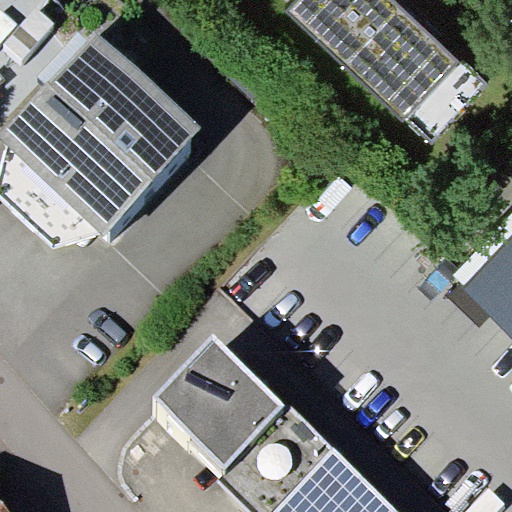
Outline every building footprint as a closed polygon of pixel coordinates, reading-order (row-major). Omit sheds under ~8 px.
[(460,59),(397,0),(297,0),(289,9),(434,145),(491,84),(462,57),(460,59)] [(0,129),(0,135),(104,232),(202,128),(95,28),(0,129)] [(465,285),(511,235),(511,212),(454,274),(465,285)] [(511,333),(511,235),(465,285),(463,287),(511,333)] [(284,405),(214,334),(152,396),(227,471),(218,480),(248,511),(398,511),(288,400),(284,405)]
